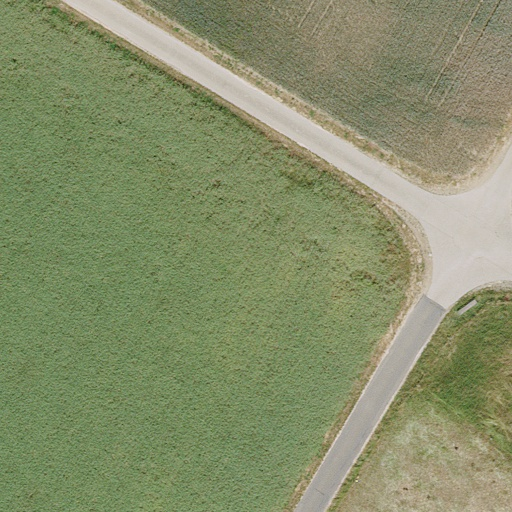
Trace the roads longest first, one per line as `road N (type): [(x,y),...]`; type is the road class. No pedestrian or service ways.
road 1 (track): [(511,254),(98,0)]
road 2 (track): [(307,511),(511,158)]
